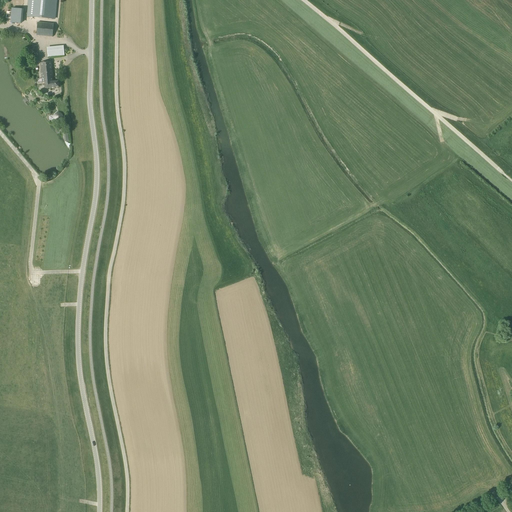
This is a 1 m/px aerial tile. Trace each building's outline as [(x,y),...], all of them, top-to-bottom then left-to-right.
[(28,0),(27,17),(55,19),(56,0),(28,0)] [(13,8),(12,21),(23,21),(23,9),(13,8)] [(36,36),(52,37),(54,24),(37,23),(36,36)] [(46,48),(47,57),(63,56),(63,47),(46,48)] [(44,83),(53,82),(51,62),(40,63),(42,83),(44,83)] [(54,118),(55,120),(57,121),(59,121),(61,121),(62,119),(63,117),(62,116),(61,114),(60,113),(58,113),(56,114),(55,115),(54,117),(54,118)]
